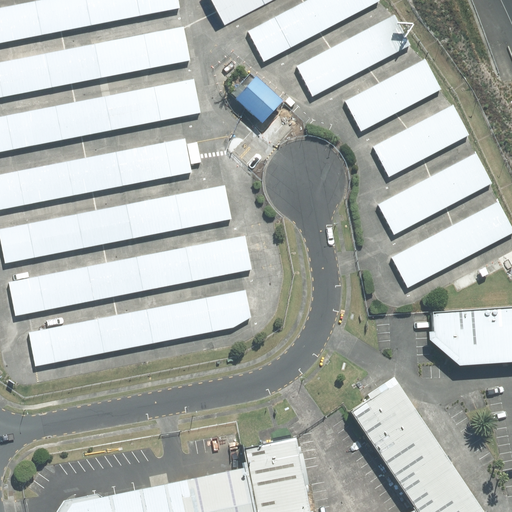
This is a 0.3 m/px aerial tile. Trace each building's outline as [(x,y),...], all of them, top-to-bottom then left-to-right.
[(178,0),(67,0),(0,12),(0,47),(181,15),(178,0)] [(214,0),(229,27),(279,0),(214,0)] [(374,0),(317,0),(250,37),(267,68),(378,7),(374,0)] [(394,21),(298,72),(315,104),(411,53),(394,21)] [(186,30),(0,67),(0,103),(193,65),(186,30)] [(427,66),(344,108),(360,139),(443,97),(427,66)] [(279,101),(252,78),(231,102),(244,112),(258,124),(279,101)] [(0,121),(0,158),(204,118),(197,82),(0,121)] [(452,109),(371,152),(387,182),(468,139),(452,109)] [(185,142),(0,178),(0,214),(192,177),(185,142)] [(492,186),(477,156),(378,206),(393,235),(492,186)] [(228,193),(0,236),(0,244),(4,267),(234,223),(228,193)] [(511,235),(500,211),(391,264),(407,296),(511,244),(511,235)] [(8,284),(15,320),(253,275),(246,238),(8,284)] [(247,295),(26,335),(31,366),(228,330),(255,320),(247,295)] [(511,312),(435,315),(433,346),(462,374),(511,370),(511,312)] [(478,511),(396,386),(352,417),(411,511),(478,511)] [(310,511),(297,443),(247,453),(249,468),(258,511),(310,511)] [(258,511),(249,468),(73,507),(69,511),(258,511)]
